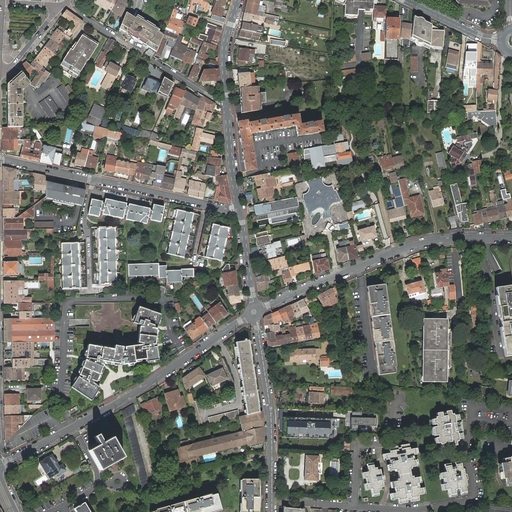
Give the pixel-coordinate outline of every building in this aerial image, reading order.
[(96,0),(96,1),(108,9),(114,0),(113,0),(96,0)] [(112,11),(117,2),(114,0),(108,9),(112,11)] [(118,0),(117,2),(112,11),(112,12),(117,15),(117,14),(124,18),(130,4),(122,0),(118,0)] [(199,0),(198,3),(202,4),(202,7),(205,8),(204,10),(208,12),(210,6),(208,2),(203,1),(203,0),(199,0)] [(215,0),(213,7),(214,7),(223,10),(225,0),(215,0)] [(253,0),(247,0),(245,13),(258,16),(267,18),(276,19),(277,20),(277,17),(264,14),(264,12),(258,11),(259,6),(261,6),(262,2),(253,0)] [(338,0),(344,1),(343,6),(345,7),(345,16),(358,17),(358,13),(360,13),(364,14),(364,16),(366,16),(366,0),(338,0)] [(283,8),(283,5),(277,3),(276,9),(282,10),(281,11),(288,12),(289,9),(283,8)] [(381,42),(385,42),(385,39),(386,19),(386,7),(375,6),(374,21),(383,22),(383,33),(381,33),(381,42)] [(214,7),(211,19),(220,22),(224,10),(223,10),(214,7)] [(166,29),(180,34),(182,28),(184,24),(173,20),(175,13),(176,10),(173,9),(169,23),(166,29)] [(79,28),(83,23),(66,11),(62,16),(76,26),(72,30),(70,28),(66,32),(60,26),(57,30),(70,39),(70,38),(78,30),(79,28)] [(245,13),(242,22),(253,25),(255,17),(258,18),(258,16),(245,13)] [(129,37),(156,53),(163,37),(158,34),(159,32),(137,19),(136,20),(131,17),(126,14),(120,31),(122,32),(124,33),(129,37)] [(188,22),(186,25),(195,28),(198,21),(189,17),(188,22)] [(430,48),(430,46),(432,25),(426,23),(414,17),(413,25),(411,39),(418,42),(418,45),(423,44),(425,45),(430,48)] [(386,19),(385,39),(399,40),(400,22),(400,20),(395,20),(386,19)] [(240,30),(255,34),(257,26),(253,25),(242,22),(240,30)] [(410,40),(411,40),(411,39),(413,25),(402,23),(401,39),(403,39),(403,45),(405,48),(410,48),(410,40)] [(222,28),(208,24),(207,27),(209,29),(211,29),(208,36),(205,35),(200,35),(199,39),(209,42),(216,45),(220,33),(222,28)] [(443,50),(443,48),(443,44),(444,35),(445,31),(441,31),(437,31),(437,28),(432,25),(430,46),(436,49),(440,50),(443,50)] [(46,36),(51,39),(62,48),(66,44),(65,42),(63,45),(61,43),(65,38),(67,40),(68,41),(70,39),(57,30),(57,29),(51,37),(47,34),(46,36)] [(260,35),(255,34),(240,30),(239,37),(258,42),(260,35)] [(178,36),(170,33),(165,31),(163,37),(156,53),(155,55),(160,57),(167,40),(175,43),(178,38),(178,36)] [(83,34),(80,39),(85,43),(88,38),(83,34)] [(181,60),(182,60),(186,50),(186,49),(187,47),(180,45),(183,38),(179,36),(178,36),(178,38),(170,56),(181,60)] [(70,49),(61,64),(64,66),(62,70),(63,70),(72,76),(73,77),(75,73),(78,74),(87,60),(88,60),(95,49),(90,45),(93,41),(88,38),(85,43),(80,39),(75,47),(72,51),(70,49)] [(51,39),(45,47),(55,55),(56,55),(57,54),(54,51),(57,48),(61,50),(62,48),(51,39)] [(104,64),(116,42),(112,39),(111,41),(108,39),(95,62),(98,63),(96,67),(101,70),(104,64)] [(98,44),(93,41),(90,45),(95,49),(98,44)] [(201,61),(207,63),(218,66),(218,62),(208,59),(208,60),(203,58),(207,47),(215,50),(216,46),(203,42),(196,59),(201,61)] [(481,43),(478,42),(476,65),(476,68),(493,69),(493,64),(480,63),(481,55),(481,43)] [(55,55),(45,47),(34,60),(43,67),(45,68),(47,67),(46,66),(55,55)] [(182,60),(193,65),(196,60),(194,59),(196,53),(186,49),(186,50),(182,60)] [(239,49),(237,65),(247,66),(247,64),(251,64),(251,62),(252,55),(254,55),(255,50),(239,49)] [(449,50),(446,68),(457,70),(460,52),(449,50)] [(309,60),(329,61),(329,53),(309,52),(309,60)] [(488,99),(497,100),(501,56),(497,53),(496,65),(496,84),(495,91),(494,91),(493,91),(488,91),(488,99)] [(355,55),(339,57),(340,64),(356,62),(355,55)] [(188,78),(194,82),(199,73),(202,74),(203,71),(204,69),(202,68),(201,70),(198,69),(201,61),(196,59),(196,60),(193,65),(188,78)] [(384,59),(384,67),(399,68),(399,60),(384,59)] [(34,60),(30,65),(36,70),(39,72),(43,67),(34,60)] [(36,70),(30,65),(26,62),(18,68),(22,73),(27,78),(36,70)] [(104,64),(101,70),(107,73),(100,87),(108,91),(120,69),(109,62),(109,63),(106,62),(105,64),(104,64)] [(329,73),(329,64),(309,63),(308,72),(329,73)] [(469,83),(477,83),(476,68),(476,65),(467,65),(466,77),(469,77),(469,83)] [(342,72),(342,78),(369,74),(370,68),(342,72)] [(481,84),(480,78),(480,74),(493,75),(493,69),(476,68),(477,83),(477,84),(477,90),(477,93),(481,93),(481,84)] [(70,79),(72,76),(63,70),(61,73),(70,79)] [(207,82),(219,81),(218,70),(203,71),(202,74),(199,81),(206,81),(207,82)] [(45,82),(47,79),(42,75),(39,72),(32,84),(36,87),(37,86),(39,87),(43,81),(45,82)] [(19,128),(21,128),(21,92),(26,88),(32,84),(27,78),(22,73),(18,76),(7,85),(8,128),(19,128)] [(238,74),(239,88),(240,88),(242,88),(250,87),(249,73),(238,74)] [(45,84),(35,91),(39,97),(49,90),(48,88),(54,84),(53,82),(58,79),(54,74),(49,77),(50,79),(45,83),(45,84)] [(127,77),(122,88),(131,92),(136,81),(127,77)] [(147,77),(142,89),(156,95),(157,93),(162,83),(147,77)] [(164,78),(162,83),(157,93),(168,97),(173,83),(164,78)] [(62,86),(57,89),(72,110),(77,106),(62,86)] [(69,86),(66,88),(70,95),(74,93),(69,86)] [(258,86),(253,87),(251,87),(250,87),(242,88),(242,91),(241,94),(241,96),(240,97),(241,104),(241,114),(254,112),(261,111),(261,103),(265,103),(265,93),(258,94),(258,86)] [(175,106),(179,107),(181,102),(185,92),(176,89),(170,103),(175,106)] [(196,98),(185,91),(185,92),(181,102),(179,107),(175,117),(180,119),(185,106),(196,111),(197,108),(199,101),(210,105),(211,101),(198,93),(196,98)] [(50,96),(39,104),(51,120),(62,112),(50,96)] [(427,100),(427,113),(433,114),(439,115),(441,101),(427,100)] [(199,101),(197,108),(208,112),(214,114),(217,105),(211,101),(210,105),(199,101)] [(172,114),(175,106),(170,103),(167,112),(172,114)] [(98,127),(106,110),(94,105),(87,122),(98,127)] [(196,111),(194,116),(205,119),(211,121),(211,119),(206,117),(208,112),(197,108),(196,111)] [(477,111),(464,112),(465,115),(466,122),(469,121),(472,117),(470,116),(471,115),(473,116),(478,120),(493,130),(494,129),(498,129),(496,110),(487,111),(485,111),(477,111)] [(297,137),(322,133),(321,123),(312,124),(311,123),(310,122),(306,123),(306,124),(306,125),(299,126),(297,116),(287,118),(287,117),(286,117),(286,115),(282,116),(282,118),(281,118),(281,119),(264,122),(264,121),(263,119),(258,120),(259,121),(258,122),(248,124),(248,121),(238,123),(246,172),(256,170),(250,134),(295,127),(297,137)] [(194,116),(192,123),(202,127),(205,119),(194,116)] [(87,121),(85,120),(82,128),(85,129),(94,131),(95,127),(86,124),(87,121)] [(40,135),(35,127),(30,128),(36,137),(40,135)] [(19,128),(8,128),(2,128),(2,140),(17,140),(18,140),(19,140),(19,128)] [(202,130),(197,128),(195,135),(193,143),(191,149),(197,151),(200,140),(212,143),(214,136),(202,132),(202,130)] [(121,140),(122,133),(121,133),(109,130),(108,137),(121,140)] [(153,133),(142,130),(139,137),(150,140),(153,133)] [(471,148),(468,135),(468,136),(468,135),(463,136),(463,137),(462,137),(462,136),(456,137),(457,143),(455,143),(453,148),(451,147),(447,155),(450,157),(451,161),(449,161),(449,164),(447,165),(449,174),(453,173),(452,168),(453,168),(453,169),(454,169),(454,170),(455,170),(458,169),(457,166),(459,165),(459,164),(460,163),(461,163),(466,156),(464,155),(465,154),(467,155),(471,148)] [(17,140),(2,140),(2,150),(17,150),(17,140)] [(39,162),(43,147),(38,141),(36,143),(32,142),(32,140),(23,140),(22,145),(20,158),(39,162)] [(180,155),(182,148),(150,140),(149,144),(171,150),(170,154),(180,156),(180,155)] [(348,163),(351,161),(350,152),(349,152),(347,142),(330,145),(333,161),(338,160),(338,163),(342,165),(348,163)] [(39,162),(59,166),(63,151),(43,146),(43,147),(39,162)] [(183,149),(182,148),(180,155),(195,159),(196,152),(183,149)] [(443,152),(437,153),(440,166),(446,164),(443,152)] [(297,165),(298,168),(300,168),(297,153),(288,155),(291,166),(297,165)] [(85,167),(87,156),(77,154),(75,164),(85,167)] [(392,158),(391,155),(388,156),(389,159),(387,159),(386,156),(382,156),(385,170),(394,167),(392,158)] [(97,159),(87,156),(85,167),(95,169),(97,159)] [(116,160),(117,158),(107,156),(104,171),(114,173),(116,160)] [(392,158),(394,167),(403,165),(401,156),(392,158)] [(211,158),(210,165),(220,167),(221,159),(211,158)] [(137,165),(116,160),(114,173),(113,173),(128,176),(129,175),(135,176),(137,165)] [(480,161),(473,162),(473,164),(475,175),(482,174),(480,161)] [(145,163),(144,167),(142,179),(154,182),(157,166),(145,163)] [(137,164),(137,165),(135,176),(134,178),(142,179),(144,167),(139,166),(139,164),(137,164)] [(472,190),(478,189),(475,175),(473,164),(468,165),(472,190)] [(220,167),(210,165),(209,174),(220,175),(220,167)] [(153,187),(172,191),(175,178),(164,175),(166,168),(157,166),(154,182),(153,187)] [(2,180),(16,180),(16,170),(2,167),(2,180)] [(45,189),(45,181),(45,176),(33,174),(33,180),(33,189),(45,189)] [(270,190),(273,190),(272,187),(276,186),(274,177),(270,177),(270,174),(269,174),(257,176),(255,176),(254,177),(257,186),(262,185),(262,188),(257,189),(258,194),(270,190)] [(179,175),(176,175),(175,178),(172,191),(183,193),(186,180),(179,178),(179,175)] [(227,175),(216,178),(216,181),(218,182),(219,186),(229,185),(227,175)] [(402,197),(404,205),(408,204),(411,217),(424,214),(419,196),(410,198),(405,179),(397,180),(398,182),(400,190),(402,197)] [(19,191),(19,180),(16,180),(2,180),(2,191),(16,191),(19,191)] [(78,205),(82,206),(85,193),(85,190),(82,189),(45,181),(45,189),(45,196),(52,198),(52,200),(78,205)] [(201,184),(190,181),(188,187),(189,187),(187,194),(203,198),(206,185),(205,185),(201,185),(201,184)] [(388,211),(391,222),(406,218),(398,187),(394,188),(393,184),(390,185),(393,194),(394,194),(395,199),(394,199),(396,208),(388,211)] [(462,222),(469,222),(468,218),(467,203),(462,204),(462,200),(457,184),(451,185),(456,205),(453,206),(456,216),(459,215),(458,213),(461,213),(462,222)] [(219,186),(217,187),(217,190),(219,189),(220,192),(218,201),(228,203),(231,201),(229,185),(219,186)] [(316,206),(329,204),(327,197),(330,197),(327,186),(312,189),(316,206)] [(274,195),(273,190),(270,190),(258,194),(259,199),(274,195)] [(24,191),(19,191),(16,191),(2,191),(3,209),(12,209),(12,205),(19,205),(19,199),(17,199),(16,194),(24,193),(24,191)] [(444,204),(441,193),(435,194),(434,191),(430,192),(431,195),(430,196),(433,207),(444,204)] [(494,194),(496,205),(504,204),(503,200),(497,201),(496,194),(494,194)] [(255,215),(299,207),(299,206),(297,196),(254,205),(255,215)] [(507,217),(511,216),(511,202),(511,197),(502,199),(503,200),(504,204),(507,217)] [(163,207),(153,204),(152,209),(105,199),(104,202),(91,199),(88,214),(100,217),(101,214),(148,224),(149,219),(159,221),(163,207)] [(500,220),(507,217),(504,204),(496,205),(497,207),(500,220)] [(34,208),(34,206),(30,209),(16,218),(14,218),(3,218),(3,230),(22,230),(22,218),(34,218),(34,208)] [(300,209),(299,209),(299,207),(255,215),(256,218),(300,209)] [(489,222),(500,220),(497,207),(495,207),(495,208),(496,209),(488,211),(487,209),(486,209),(489,222)] [(12,209),(3,209),(3,218),(14,218),(14,211),(18,211),(18,209),(12,209)] [(200,215),(176,210),(167,253),(190,258),(200,215)] [(478,214),(473,214),(474,225),(480,225),(480,224),(483,223),(481,212),(478,212),(478,214)] [(214,221),(207,220),(200,256),(222,261),(229,228),(213,225),(214,221)] [(374,225),(358,230),(361,241),(378,236),(374,225)] [(92,228),(94,284),(117,283),(115,228),(92,228)] [(22,230),(3,230),(3,241),(20,241),(21,240),(26,239),(26,232),(35,232),(35,229),(34,230),(22,230)] [(267,238),(265,231),(253,234),(254,239),(257,246),(265,244),(269,243),(269,240),(267,238)] [(20,241),(3,241),(3,257),(25,257),(25,253),(21,253),(20,241)] [(282,248),(281,241),(273,243),(269,244),(270,248),(266,249),(265,245),(261,246),(262,250),(263,254),(264,258),(266,258),(266,259),(268,259),(272,258),(277,256),(275,252),(276,252),(276,251),(277,251),(277,250),(277,249),(282,248)] [(345,243),(344,242),(339,243),(340,249),(337,250),(339,261),(348,259),(346,248),(345,243)] [(61,244),(62,288),(85,287),(83,243),(61,244)] [(346,248),(348,259),(356,258),(354,246),(346,248)] [(321,254),(312,256),(315,274),(320,273),(320,271),(329,269),(327,259),(323,260),(321,254)] [(39,281),(47,281),(53,281),(53,256),(46,256),(46,258),(50,258),(50,274),(38,274),(39,281)] [(287,268),(288,268),(285,256),(281,257),(267,260),(270,271),(278,269),(279,270),(280,270),(284,269),(286,268),(287,268)] [(19,262),(3,262),(3,276),(19,275),(19,273),(20,273),(21,272),(21,266),(19,264),(19,262)] [(158,262),(128,264),(129,276),(159,274),(159,278),(167,278),(167,283),(182,282),(182,277),(195,276),(194,269),(182,269),(182,271),(167,271),(166,265),(158,266),(158,262)] [(308,268),(306,262),(296,266),(297,272),(308,268)] [(223,268),(222,269),(223,274),(225,287),(227,286),(237,285),(234,272),(231,273),(229,264),(226,264),(225,265),(224,267),(223,268)] [(297,272),(296,266),(288,268),(290,277),(295,275),(294,273),(297,272)] [(290,277),(288,268),(287,268),(288,271),(285,272),(284,269),(280,270),(282,276),(282,277),(284,283),(291,281),(291,279),(290,277)] [(437,306),(436,309),(444,310),(450,311),(449,300),(448,287),(448,285),(447,270),(441,271),(441,274),(435,275),(437,289),(444,288),(444,293),(445,294),(445,302),(444,302),(445,307),(437,306)] [(263,275),(256,277),(257,284),(267,281),(266,274),(263,275)] [(267,281),(257,284),(258,292),(269,289),(268,284),(274,282),(273,280),(267,281)] [(23,281),(3,281),(3,304),(18,303),(30,303),(30,298),(23,298),(23,296),(22,296),(22,289),(23,289),(23,281)] [(405,285),(408,295),(418,292),(419,295),(424,293),(421,281),(405,285)] [(239,300),(237,285),(227,286),(230,302),(239,300)] [(380,374),(395,372),(395,369),(396,369),(384,285),(368,288),(370,303),(368,303),(377,358),(378,359),(380,374)] [(440,288),(432,290),(434,298),(442,297),(440,288)] [(504,356),(511,355),(511,296),(511,288),(495,290),(504,356)] [(331,305),(337,302),(337,300),(336,294),(334,294),(332,290),(331,289),(325,293),(318,296),(324,308),(331,304),(331,305)] [(307,301),(306,299),(303,300),(307,308),(317,303),(314,298),(307,301)] [(307,308),(303,300),(297,303),(301,314),(306,312),(307,314),(308,313),(308,315),(309,314),(307,308)] [(31,303),(30,303),(18,303),(18,312),(31,312),(31,303)] [(208,313),(215,322),(227,314),(220,303),(219,303),(218,304),(215,306),(211,309),(208,305),(206,306),(204,307),(208,313)] [(302,315),(301,314),(297,303),(290,306),(296,318),(302,315)] [(160,314),(137,306),(132,321),(140,324),(140,326),(139,326),(137,342),(140,342),(141,345),(124,347),(124,351),(122,350),(122,346),(115,345),(114,349),(89,345),(86,358),(89,358),(89,361),(86,360),(81,374),(84,376),(83,377),(80,376),(74,387),(94,400),(102,386),(95,382),(96,380),(98,380),(104,363),(102,363),(102,360),(120,363),(120,362),(122,362),(123,364),(135,362),(135,360),(145,359),(146,361),(158,359),(156,346),(152,346),(152,344),(154,344),(155,328),(151,327),(152,325),(156,326),(160,314)] [(296,318),(290,306),(284,309),(288,317),(289,319),(290,321),(293,320),(291,316),(293,315),(295,318),(296,318)] [(473,328),(479,327),(476,307),(472,308),(470,308),(471,317),(472,323),(473,328)] [(288,317),(284,309),(278,312),(280,318),(282,321),(282,322),(289,319),(288,317)] [(264,326),(269,325),(273,325),(273,324),(272,321),(280,318),(278,312),(264,318),(263,319),(264,326)] [(207,328),(215,322),(208,313),(201,319),(207,328)] [(201,319),(200,317),(195,320),(196,322),(193,324),(199,333),(207,328),(201,319)] [(30,342),(54,342),(54,340),(54,320),(54,318),(53,318),(42,318),(31,318),(19,319),(3,319),(4,343),(12,343),(30,342)] [(313,339),(320,337),(317,325),(316,325),(317,328),(313,329),(310,318),(308,319),(310,327),(313,339)] [(437,320),(425,320),(425,382),(436,382),(445,382),(445,321),(442,321),(437,321),(437,320)] [(191,339),(199,333),(193,324),(185,329),(191,339)] [(305,340),(313,339),(310,327),(308,327),(308,330),(306,331),(305,327),(303,327),(303,328),(305,340)] [(275,335),(277,346),(284,344),(282,335),(281,328),(279,329),(281,335),(277,336),(277,335),(275,335)] [(290,334),(291,343),(298,342),(296,329),(296,328),(295,328),(295,330),(292,330),(291,329),(289,329),(289,330),(290,334)] [(298,342),(305,340),(303,328),(296,329),(298,342)] [(266,334),(267,340),(274,339),(274,335),(273,333),(278,332),(278,331),(271,333),(266,334)] [(282,335),(284,344),(291,343),(290,334),(282,335)] [(267,340),(268,348),(277,346),(275,335),(274,335),(274,339),(267,340)] [(247,415),(259,412),(248,341),(236,343),(247,415)] [(26,351),(32,351),(32,349),(30,349),(30,342),(12,343),(12,351),(26,351)] [(315,359),(314,350),(295,350),(295,354),(290,354),(290,361),(315,360),(315,359)] [(12,359),(26,359),(26,351),(12,351),(12,359)] [(206,375),(206,376),(211,386),(228,379),(228,378),(231,376),(223,358),(222,359),(225,367),(206,375)] [(379,376),(395,374),(395,372),(380,374),(378,359),(377,358),(379,376)] [(26,360),(26,359),(12,359),(12,367),(16,367),(18,367),(19,367),(23,367),(26,367),(26,366),(27,366),(27,360),(26,360)] [(12,367),(4,367),(4,380),(16,380),(19,380),(19,367),(18,367),(16,367),(12,367)] [(199,367),(182,378),(185,389),(206,376),(206,375),(199,367)] [(307,403),(322,404),(323,388),(308,387),(307,403)] [(350,392),(350,388),(349,388),(330,387),(330,395),(343,396),(343,391),(350,392)] [(41,399),(40,389),(26,389),(27,400),(41,399)] [(179,407),(180,409),(185,408),(182,397),(180,398),(178,391),(166,394),(170,410),(179,407)] [(19,405),(19,396),(19,394),(4,394),(4,405),(19,405)] [(158,402),(157,398),(142,404),(146,414),(149,413),(151,417),(158,414),(157,412),(162,410),(160,405),(161,405),(160,401),(158,402)] [(190,403),(190,406),(197,427),(203,425),(195,400),(193,401),(190,403)] [(135,410),(134,404),(122,411),(142,488),(149,484),(131,414),(134,412),(135,412),(135,411),(135,410)] [(19,405),(4,405),(4,416),(17,416),(19,416),(19,414),(21,414),(21,407),(20,407),(19,405)] [(210,424),(240,416),(238,410),(209,417),(210,424)] [(240,416),(244,431),(263,427),(262,411),(259,412),(247,415),(240,416)] [(433,428),(433,429),(457,432),(460,431),(459,423),(456,424),(455,421),(459,421),(458,416),(454,416),(454,415),(452,415),(451,411),(446,412),(446,414),(447,417),(443,417),(443,415),(442,413),(437,414),(438,417),(436,417),(436,419),(433,420),(434,426),(437,425),(437,428),(433,428)] [(4,442),(5,442),(18,430),(18,423),(25,423),(24,416),(19,416),(17,416),(4,416),(4,442)] [(335,419),(283,416),(282,436),(334,438),(335,419)] [(377,418),(351,416),(351,425),(377,426),(377,418)] [(244,431),(192,444),(195,457),(248,445),(248,446),(263,443),(263,427),(244,431)] [(457,432),(433,429),(434,435),(438,434),(439,436),(435,437),(436,442),(439,442),(440,444),(442,444),(443,447),(448,446),(447,445),(447,442),(450,441),(451,444),(451,446),(456,445),(456,441),(458,441),(457,439),(461,439),(460,433),(457,434),(457,432)] [(102,443),(100,445),(89,451),(100,470),(123,457),(113,437),(102,443)] [(407,500),(410,499),(410,502),(418,500),(417,495),(423,494),(422,488),(418,488),(417,489),(416,483),(417,482),(418,482),(417,476),(412,477),(411,475),(409,475),(408,468),(410,468),(410,466),(415,465),(414,459),(411,460),(410,454),(416,453),(415,447),(410,447),(409,442),(400,444),(400,446),(397,446),(396,444),(389,445),(390,451),(384,452),(385,458),(391,457),(392,463),(388,463),(389,469),(394,468),(395,470),(396,470),(398,478),(396,478),(396,480),(392,481),(393,487),(396,487),(397,492),(391,493),(392,499),(398,498),(399,504),(407,502),(407,500)] [(192,444),(177,447),(181,462),(196,459),(195,457),(192,444)] [(317,474),(318,463),(320,463),(320,456),(313,456),(313,454),(310,454),(310,456),(306,455),(304,480),(318,481),(319,474),(317,474)] [(48,456),(39,462),(49,478),(52,476),(53,477),(54,477),(57,475),(57,473),(65,469),(62,464),(59,466),(57,462),(57,461),(55,459),(54,459),(52,455),(48,457),(48,456)] [(511,461),(508,462),(508,460),(502,461),(503,466),(500,466),(503,482),(506,482),(507,485),(511,484),(511,461)] [(444,473),(439,474),(440,480),(444,479),(445,484),(441,485),(442,491),(448,490),(449,495),(454,494),(454,490),(459,489),(460,493),(466,492),(465,486),(467,486),(464,469),(462,470),(461,464),(455,465),(456,470),(450,470),(449,466),(444,467),(444,473)] [(371,494),(377,492),(377,490),(379,489),(379,487),(382,486),(381,482),(384,481),(382,473),(380,474),(379,470),(376,470),(376,467),(373,468),(372,465),(366,466),(367,471),(362,472),(362,478),(366,477),(367,483),(363,484),(364,489),(370,488),(371,494)] [(259,479),(241,480),(241,492),(240,492),(240,504),(241,504),(241,511),(258,511),(259,507),(257,507),(257,486),(259,486),(259,479)] [(161,508),(150,511),(205,511),(211,510),(211,511),(214,511),(219,511),(215,494),(203,497),(202,495),(191,499),(191,501),(174,505),(173,503),(161,507),(161,508)] [(76,511),(90,511),(85,502),(74,508),(76,511)]
